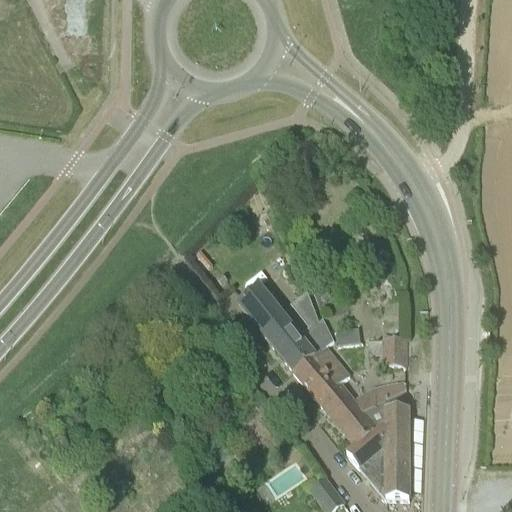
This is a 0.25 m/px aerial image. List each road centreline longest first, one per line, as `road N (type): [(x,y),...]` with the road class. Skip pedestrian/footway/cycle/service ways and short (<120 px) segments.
road 1 (secondary): [(443,511),(449,286),(413,182)]
road 2 (secondary): [(0,350),(207,92)]
road 3 (residential): [(369,511),(181,271)]
road 4 (secondary): [(164,66),(141,121),(0,303)]
road 5 (unclassified): [(413,182),(448,159),(459,138),(466,0)]
road 6 (secondary): [(379,138),(276,35)]
road 7 (secondary): [(255,77),(312,96),(379,138)]
